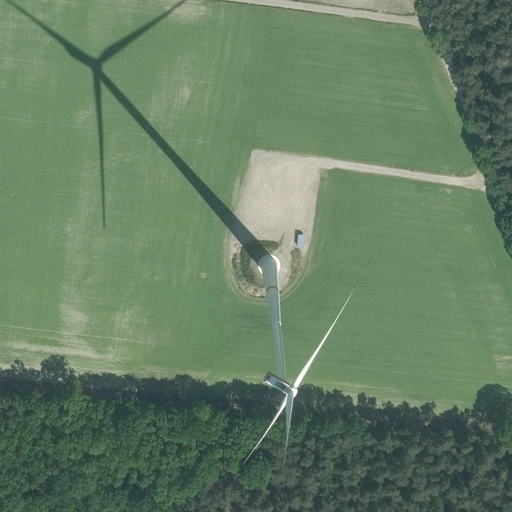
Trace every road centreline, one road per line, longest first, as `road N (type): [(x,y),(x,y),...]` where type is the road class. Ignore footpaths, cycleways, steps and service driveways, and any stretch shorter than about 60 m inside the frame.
road 1 (track): [(501,184),(273,155),(265,236)]
road 2 (track): [(425,0),(511,210)]
road 3 (track): [(435,21),(263,0)]
